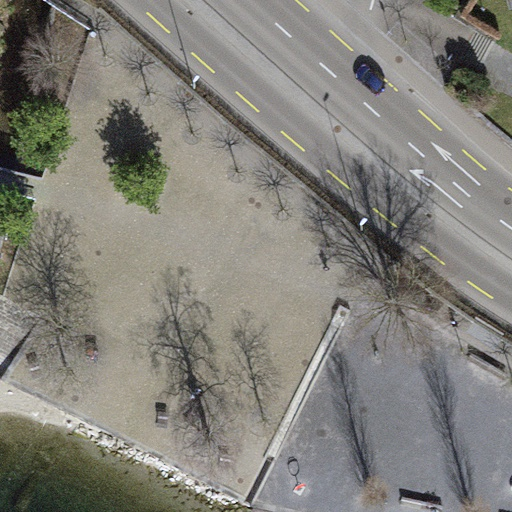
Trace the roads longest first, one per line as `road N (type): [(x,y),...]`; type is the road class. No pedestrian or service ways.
road 1 (primary): [(153,0),(365,186),(511,294)]
road 2 (primary): [(511,228),(247,0)]
